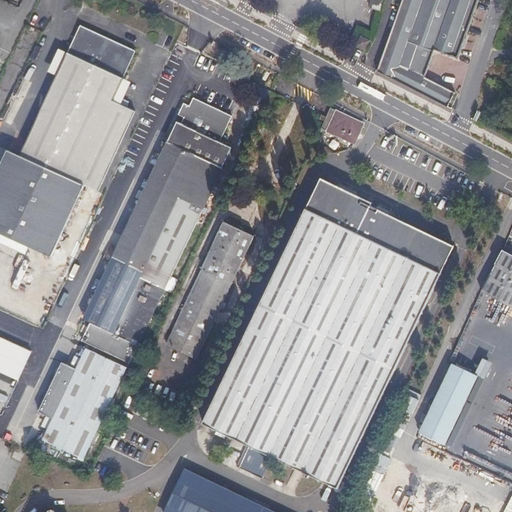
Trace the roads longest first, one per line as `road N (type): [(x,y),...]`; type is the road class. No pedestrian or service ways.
road 1 (tertiary): [(187,0),(511,169)]
road 2 (unknown): [(326,165),(465,242)]
